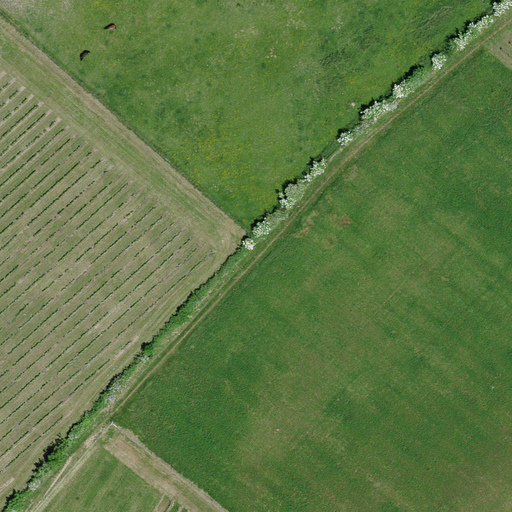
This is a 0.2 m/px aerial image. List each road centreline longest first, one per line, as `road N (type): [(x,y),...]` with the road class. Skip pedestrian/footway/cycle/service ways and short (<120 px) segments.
road 1 (track): [(22,511),(297,210)]
road 2 (track): [(106,419),(220,511)]
